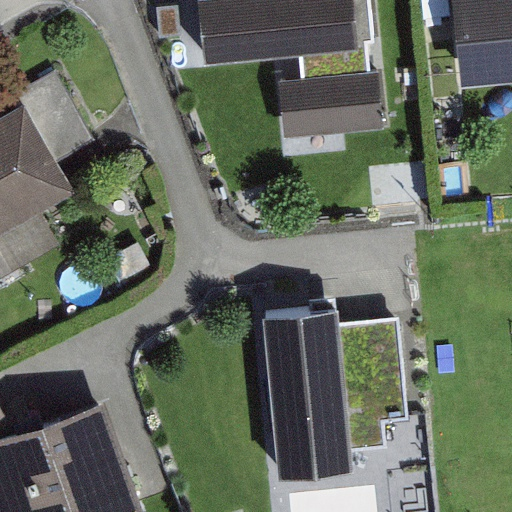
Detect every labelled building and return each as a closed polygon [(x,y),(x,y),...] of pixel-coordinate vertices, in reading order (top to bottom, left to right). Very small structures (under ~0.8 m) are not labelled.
[(280,75),(286,133),(385,124),(380,66),(372,66),(369,38),(375,38),(371,0),(200,0),(206,57),(300,48),(303,73),(280,75)] [(511,0),(454,0),(457,29),(462,79),(511,73),(511,0)] [(0,237),(76,197),(28,108),(0,123),(0,237)] [(256,324),(275,471),(368,459),(348,312),(256,324)] [(115,404),(0,441),(0,511),(129,511),(148,506),(115,404)]
